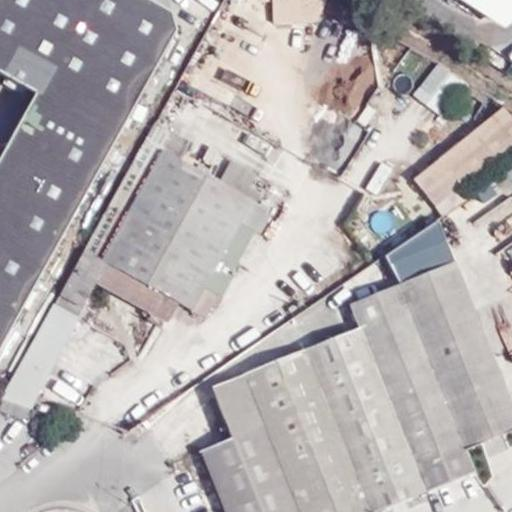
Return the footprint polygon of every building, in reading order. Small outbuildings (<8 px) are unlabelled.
[(0,351),(159,65),(177,33),(172,13),(148,0),(0,0),(0,75),(37,96),(0,162),(0,351)] [(320,21),(320,0),(270,0),(271,21),(320,21)] [(436,59),(411,93),(443,116),(467,82),(436,59)] [(511,116),(505,107),(412,180),(435,209),(511,146),(511,116)] [(5,397),(29,407),(31,402),(83,309),(81,307),(95,285),(106,266),(174,302),(191,312),(204,290),(219,299),(255,232),(241,223),(252,203),(179,163),(196,135),(161,115),(52,310),(5,397)] [(350,306),(359,329),(338,338),(401,489),(406,501),(474,473),(466,450),(511,431),(511,347),(475,256),(350,306)] [(95,285),(164,322),(174,302),(106,266),(95,285)] [(377,511),(406,501),(401,489),(338,338),(244,375),(215,396),(231,440),(200,453),(224,511),(377,511)]
